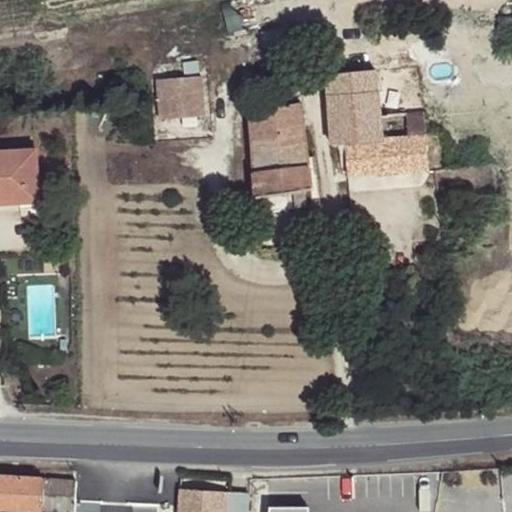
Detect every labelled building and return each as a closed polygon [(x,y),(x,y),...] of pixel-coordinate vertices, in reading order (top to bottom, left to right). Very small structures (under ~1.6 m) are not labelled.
[(288,16),(284,0),(223,0),(229,29),(288,16)] [(359,85),(359,74),(329,76),(333,146),(345,145),(347,175),(367,173),(375,173),(375,175),(429,170),(425,112),(389,115),(387,92),(360,93),(359,85)] [(264,101),(280,99),(296,96),(294,78),(262,83),(263,96),(264,101)] [(170,85),(171,97),(185,96),(184,86),(170,85)] [(185,96),(171,97),(172,118),(185,117),(193,117),(206,116),(205,95),(185,96)] [(251,110),(265,108),(264,101),(263,96),(250,98),(251,110)] [(172,118),(171,97),(158,98),(160,119),(172,118)] [(265,108),(281,106),(280,99),(264,101),(265,108)] [(300,103),(281,106),(265,108),(251,110),(255,152),(258,199),(311,191),(300,103)] [(193,117),(185,117),(185,125),(194,125),(193,117)] [(0,200),(19,199),(19,204),(38,203),(36,150),(0,152),(0,200)] [(0,200),(0,212),(19,211),(19,204),(19,199),(0,200)] [(52,511),(74,511),(77,481),(55,479),(0,475),(0,508),(31,511),(52,511)] [(115,511),(117,483),(77,481),(74,511),(115,511)] [(248,511),(250,493),(180,489),(178,511),(248,511)]
